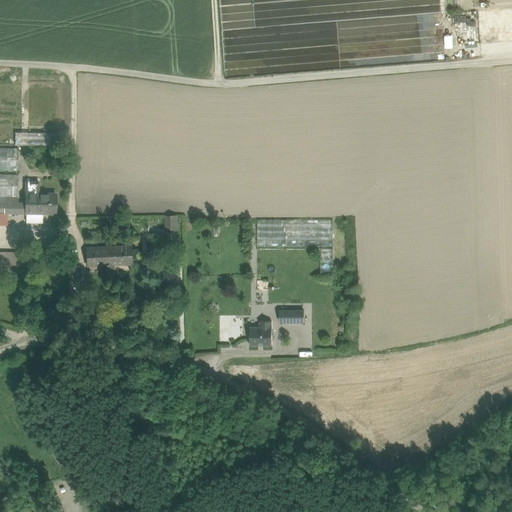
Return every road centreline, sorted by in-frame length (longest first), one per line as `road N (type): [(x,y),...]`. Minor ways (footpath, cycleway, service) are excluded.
road 1 (track): [(0,63),(234,84),(511,60)]
road 2 (residential): [(0,348),(18,340),(179,359),(283,412),(426,511)]
